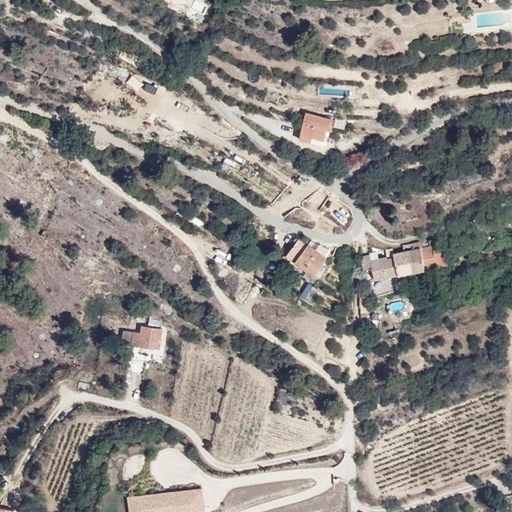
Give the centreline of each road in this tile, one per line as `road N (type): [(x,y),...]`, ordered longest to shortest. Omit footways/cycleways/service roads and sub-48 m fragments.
road 1 (tertiary): [(0,100),(207,179),(269,219),(316,236),(340,240),(354,231),(358,218),(344,189)]
road 2 (unclassified): [(81,0),(176,60),(237,122),(344,189)]
road 3 (tertiary): [(344,189),(350,177),(444,119),(511,101)]
